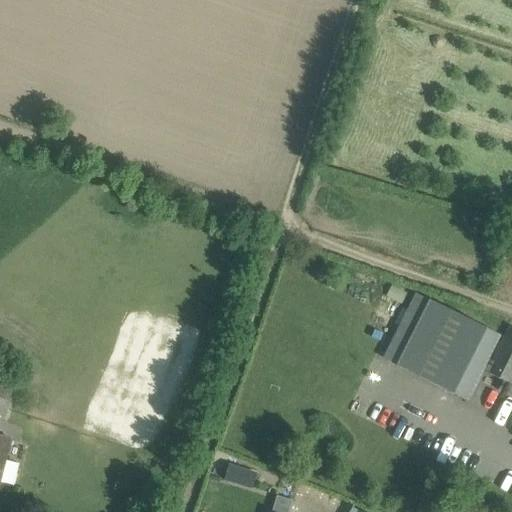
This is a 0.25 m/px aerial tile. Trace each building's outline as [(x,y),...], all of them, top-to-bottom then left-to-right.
[(391,285),(386,297),(401,304),(406,292),(391,285)] [(500,336),(431,301),(397,367),(467,402),(482,372),(511,385),(511,328),(509,327),(492,362),(488,360),(500,336)] [(14,386),(0,381),(0,415),(4,416),(14,386)] [(0,479),(10,443),(0,440),(0,479)] [(229,464),(224,480),(235,484),(239,467),(229,464)] [(114,490),(142,499),(149,477),(122,468),(114,490)]
